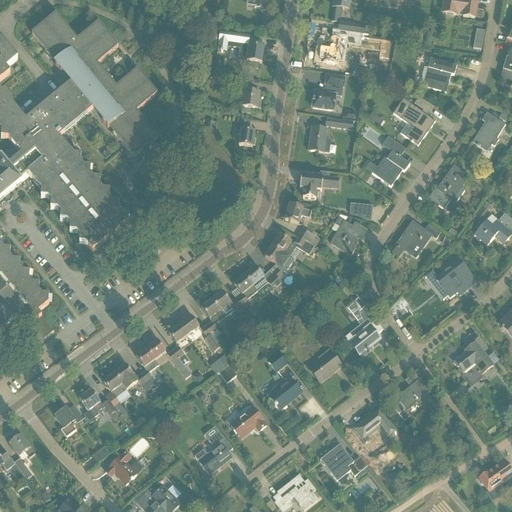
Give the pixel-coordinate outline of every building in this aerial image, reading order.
[(247,0),(248,1),(255,2),(254,9),(255,9),(265,10),(266,2),(266,0),(247,0)] [(333,0),(333,8),(343,10),(344,0),(345,0),(350,1),(349,0),(333,0)] [(420,5),(420,0),(375,0),(374,8),(397,10),(398,0),(404,0),(405,3),(420,5)] [(463,45),(476,47),(483,2),(469,0),(443,0),(443,5),(454,6),(453,15),(467,18),(463,45)] [(0,330),(21,313),(24,316),(26,319),(44,341),(54,333),(38,314),(49,305),(48,304),(49,297),(42,296),(39,299),(36,296),(39,293),(38,292),(39,285),(32,285),(29,287),(27,284),(30,282),(29,281),(29,274),(23,273),(20,276),(17,273),(20,270),(19,269),(20,262),(13,262),(10,264),(7,261),(10,259),(10,258),(10,251),(3,250),(0,253),(0,252),(0,247),(1,247),(0,246),(1,239),(0,239),(0,200),(21,183),(20,181),(27,175),(37,186),(38,188),(39,189),(42,186),(44,189),(41,192),(41,199),(47,199),(48,200),(51,198),(54,201),(51,203),(50,210),(57,211),(58,212),(61,209),(63,212),(60,215),(60,222),(67,222),(67,223),(71,221),(73,224),(70,226),(69,233),(76,234),(77,235),(80,232),(83,235),(79,238),(79,245),(86,246),(92,253),(104,244),(108,240),(107,239),(112,235),(113,236),(129,223),(128,222),(129,215),(122,215),(119,217),(116,214),(119,211),(119,204),(112,203),(109,205),(107,202),(110,200),(109,199),(110,192),(103,191),(100,194),(97,191),(100,188),(99,187),(100,181),(93,180),(90,183),(87,179),(90,177),(90,176),(90,169),(83,168),(80,171),(78,168),(81,165),(80,164),(81,157),(74,157),(71,159),(68,156),(71,154),(59,139),(93,110),(103,122),(101,123),(107,130),(110,128),(121,140),(119,142),(134,159),(153,143),(158,139),(154,134),(136,113),(157,95),(150,86),(148,88),(139,76),(140,75),(137,71),(116,89),(113,85),(111,86),(99,71),(101,70),(97,66),(118,48),(115,44),(113,45),(104,34),(106,33),(98,24),(77,42),(56,16),(51,19),(53,20),(41,29),(40,28),(31,36),(46,53),(47,52),(58,64),(55,67),(61,74),(62,73),(72,84),(26,122),(0,91),(0,82),(10,74),(6,70),(18,60),(2,40),(1,41),(3,44),(0,47),(0,46),(0,127),(1,126),(4,129),(1,132),(2,133),(1,140),(8,140),(11,138),(13,141),(10,143),(11,145),(21,156),(8,167),(1,158),(0,158),(0,278),(6,285),(4,287),(2,289),(0,286),(0,330)] [(370,34),(370,28),(364,27),(339,23),(337,32),(353,34),(363,36),(363,33),(370,34)] [(370,37),(332,31),(331,40),(329,40),(329,44),(324,44),(324,45),(320,45),(318,61),(322,61),(321,63),(325,64),(324,67),(334,69),(334,65),(338,66),(338,64),(344,65),(347,43),(362,45),(362,43),(369,44),(370,37)] [(485,54),(489,34),(480,32),(476,52),(485,54)] [(235,35),(234,43),(241,44),(246,44),(247,37),(235,35)] [(159,37),(157,46),(175,48),(176,39),(159,37)] [(381,42),(378,61),(388,62),(391,44),(381,42)] [(241,44),(238,62),(246,63),(249,63),(248,68),(258,70),(259,64),(262,65),(264,49),(260,49),(261,46),(251,44),(249,44),(246,44),(241,44)] [(511,103),(511,60),(506,59),(502,72),(504,72),(501,80),(504,81),(500,95),(509,98),(510,98),(509,103),(511,103)] [(456,67),(447,65),(430,60),(428,70),(424,69),(421,77),(422,78),(419,87),(423,88),(443,94),(446,85),(444,85),(445,81),(449,82),(451,76),(454,77),(456,67)] [(216,86),(218,77),(210,76),(209,85),(216,86)] [(315,93),(313,109),(334,112),(337,94),(338,87),(342,88),(344,79),(327,76),(326,85),(328,86),(327,92),(320,91),(320,94),(315,93)] [(229,78),(228,85),(235,86),(236,79),(229,78)] [(239,80),(238,87),(245,88),(242,109),(241,115),(243,115),(250,116),(251,111),(258,112),(260,95),(258,95),(258,90),(259,90),(260,83),(250,82),(239,80)] [(403,101),(393,116),(400,121),(407,126),(400,135),(405,139),(409,142),(411,143),(410,144),(412,145),(413,144),(418,148),(428,133),(426,133),(430,128),(431,129),(435,123),(427,117),(410,106),(403,101)] [(214,104),(204,103),(202,112),(212,113),(214,104)] [(346,113),(345,120),(355,121),(356,115),(346,113)] [(499,120),(505,123),(509,118),(502,114),(499,120)] [(372,115),(367,121),(372,124),(376,118),(372,115)] [(472,145),(480,150),(487,154),(491,146),(494,149),(498,142),(496,141),(505,126),(487,115),(482,122),(487,125),(483,132),(480,131),(472,145)] [(250,121),(240,120),(238,120),(236,132),(240,132),(238,146),(252,149),(254,140),(253,140),(254,134),(254,135),(254,134),(247,133),(248,128),(249,128),(250,121)] [(325,128),(351,132),(352,123),(341,121),(341,123),(327,121),(325,128)] [(308,152),(318,154),(324,154),(327,131),(321,130),(312,129),(310,142),(311,142),(310,152),(308,152)] [(383,167),(375,177),(378,179),(382,183),(391,188),(399,177),(397,176),(400,171),(404,174),(409,166),(401,160),(400,159),(406,151),(388,139),(382,147),(392,155),(383,167)] [(430,200),(438,206),(454,217),(460,208),(455,205),(465,191),(461,189),(469,178),(462,173),(453,167),(448,175),(451,178),(446,186),(442,183),(430,200)] [(301,177),(300,190),(304,190),(303,199),(315,200),(316,191),(321,192),(321,188),(331,189),(332,180),(301,177)] [(486,203),(474,218),(479,223),(491,208),(486,203)] [(283,220),(285,221),(285,222),(289,223),(289,224),(290,224),(291,223),(298,226),(300,217),(309,220),(311,213),(289,206),(289,207),(287,214),(285,214),(283,220)] [(358,206),(357,218),(370,222),(372,207),(358,206)] [(330,245),(342,252),(350,258),(355,250),(351,247),(357,236),(362,240),(367,232),(358,227),(355,225),(352,229),(343,224),(347,218),(339,216),(331,230),(337,234),(330,245)] [(474,237),(479,241),(487,248),(494,239),(503,246),(511,236),(511,233),(506,228),(498,221),(497,222),(491,216),(486,222),(475,236),(474,237)] [(412,228),(402,243),(403,244),(400,249),(408,255),(411,250),(415,253),(424,239),(434,245),(441,235),(422,222),(416,231),(412,228)] [(452,230),(448,235),(454,239),(458,234),(452,230)] [(301,231),(297,239),(306,244),(311,246),(315,239),(301,231)] [(470,233),(466,238),(470,241),(474,237),(475,236),(470,233)] [(291,245),(279,237),(272,247),(289,259),(295,249),(308,257),(314,248),(311,246),(306,244),(297,239),(293,247),(291,245)] [(451,240),(445,237),(442,245),(448,247),(451,240)] [(325,254),(328,248),(322,245),(321,246),(318,250),(325,254)] [(289,259),(272,247),(264,259),(286,273),(293,262),(289,259)] [(462,287),(466,292),(476,285),(457,261),(448,269),(449,271),(435,282),(436,282),(433,284),(440,294),(443,292),(450,300),(458,294),(456,291),(462,287)] [(269,273),(263,279),(255,269),(245,277),(258,293),(268,285),(278,295),(285,289),(279,282),(272,275),(269,273)] [(279,282),(284,278),(276,270),(272,275),(279,282)] [(257,293),(258,293),(245,277),(233,286),(241,296),(235,300),(244,311),(243,312),(249,320),(255,316),(245,303),(257,293)] [(339,277),(334,281),(338,286),(343,282),(339,277)] [(235,300),(230,304),(222,294),(212,302),(224,319),(225,319),(235,311),(238,315),(243,312),(244,311),(235,300)] [(358,299),(355,302),(359,313),(365,307),(358,299)] [(403,299),(398,302),(403,309),(408,305),(403,299)] [(214,327),(225,319),(224,319),(212,302),(201,310),(209,321),(211,323),(206,327),(209,332),(212,335),(217,331),(214,327)] [(322,308),(316,304),(311,310),(317,314),(322,308)] [(509,337),(511,339),(511,310),(497,325),(501,329),(500,330),(502,332),(503,331),(504,332),(509,337)] [(196,335),(194,332),(198,329),(191,318),(180,327),(187,337),(190,342),(196,338),(196,335)] [(363,325),(345,339),(349,345),(349,346),(359,359),(367,353),(368,354),(369,353),(368,352),(381,342),(377,336),(383,331),(374,319),(374,318),(373,318),(372,318),(371,318),(363,324),(363,325)] [(266,322),(261,326),(264,331),(261,333),(265,339),(281,328),(276,322),(270,326),(266,322)] [(176,346),(187,337),(180,327),(168,335),(176,346)] [(218,343),(212,335),(209,332),(206,327),(200,331),(206,339),(204,341),(214,354),(221,348),(217,343),(218,343)] [(147,350),(155,361),(165,353),(163,351),(157,343),(147,350)] [(493,367),(475,344),(468,350),(470,353),(467,355),(466,354),(455,363),(455,364),(456,363),(459,367),(458,367),(463,374),(474,365),(482,375),(493,367)] [(178,360),(183,366),(188,363),(183,356),(184,356),(178,348),(172,352),(178,360)] [(148,375),(159,367),(155,362),(155,361),(147,350),(136,358),(146,372),(141,376),(152,391),(157,388),(148,375)] [(173,364),(185,381),(191,377),(183,367),(183,366),(178,360),(172,352),(167,356),(173,364)] [(342,368),(335,360),(329,352),(318,361),(319,363),(308,371),(319,385),(334,373),(334,374),(342,368)] [(266,363),(276,375),(287,366),(277,354),(266,363)] [(228,367),(232,364),(226,356),(210,369),(216,377),(218,375),(228,367)] [(125,367),(115,375),(127,391),(137,384),(146,396),(147,395),(150,399),(154,397),(151,393),(152,391),(141,376),(135,380),(125,367)] [(236,377),(228,367),(218,375),(226,385),(236,377)] [(115,400),(127,391),(115,375),(103,384),(110,394),(105,398),(121,418),(124,421),(128,418),(125,414),(126,414),(115,400)] [(199,375),(194,379),(198,384),(203,380),(199,375)] [(391,407),(403,422),(409,418),(405,413),(417,404),(433,424),(443,416),(427,395),(429,394),(419,381),(417,383),(414,378),(408,383),(411,387),(396,399),(398,402),(391,407)] [(301,395),(295,387),(291,382),(291,381),(285,385),(283,382),(277,386),(273,390),(270,393),(268,396),(270,399),(273,404),(275,407),(274,407),(276,409),(277,408),(279,412),(301,395)] [(95,421),(94,419),(100,415),(99,414),(104,410),(100,404),(91,392),(79,401),(88,413),(83,417),(90,426),(95,421)] [(119,417),(114,411),(108,403),(103,406),(114,421),(119,417)] [(76,426),(83,421),(79,416),(73,408),(68,413),(66,410),(55,419),(64,430),(61,433),(66,440),(75,432),(72,428),(75,425),(76,426)] [(266,427),(260,420),(252,410),(230,427),(241,441),(256,429),(259,433),(266,427)] [(388,439),(396,433),(379,410),(353,431),(364,445),(370,441),(367,438),(380,428),(388,439)] [(152,416),(147,420),(150,425),(155,421),(152,416)] [(135,422),(130,426),(136,432),(140,429),(135,422)] [(147,430),(146,439),(155,440),(156,431),(151,430),(147,430)] [(203,451),(195,458),(199,464),(203,468),(209,476),(219,468),(220,469),(231,460),(227,455),(232,451),(219,434),(214,438),(209,443),(215,451),(208,457),(203,451)] [(29,461),(30,460),(35,456),(21,437),(9,445),(18,458),(24,454),(29,461)] [(140,460),(153,448),(146,439),(132,452),(140,460)] [(96,465),(109,455),(101,445),(99,446),(102,450),(91,458),(96,465)] [(337,483),(350,473),(355,479),(367,469),(359,459),(353,464),(340,446),(320,461),(337,483)] [(0,452),(0,470),(3,469),(6,472),(11,469),(21,481),(24,479),(10,460),(3,450),(0,452)] [(126,487),(133,480),(136,477),(141,472),(141,470),(140,468),(137,465),(136,464),(133,464),(129,469),(124,464),(130,459),(125,454),(112,467),(105,474),(111,479),(114,476),(126,487)] [(10,460),(24,479),(26,481),(31,477),(19,461),(20,460),(14,464),(10,460)] [(511,474),(504,463),(479,481),(485,489),(488,493),(488,494),(486,495),(492,504),(507,494),(503,488),(511,482),(511,474)] [(196,474),(189,481),(200,494),(207,487),(196,474)] [(279,496),(274,500),(277,503),(275,505),(280,511),(283,511),(289,508),(291,507),(287,502),(288,500),(294,496),(300,505),(299,506),(299,507),(303,511),(304,511),(317,502),(312,495),(315,492),(307,482),(304,484),(299,478),(278,495),(279,496)] [(167,511),(169,510),(170,511),(174,511),(180,506),(163,489),(152,499),(156,503),(146,511),(167,511)] [(48,494),(42,496),(44,504),(51,502),(48,494)]
